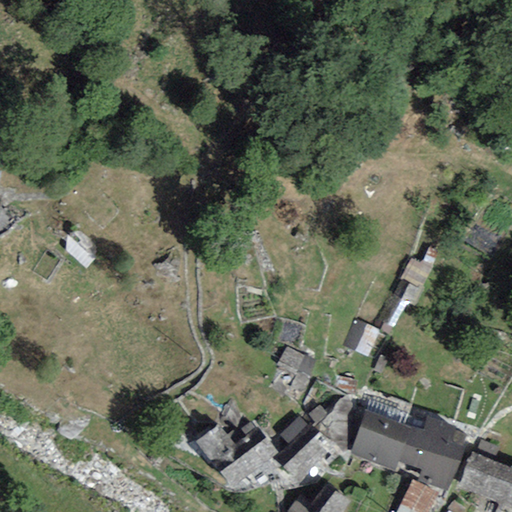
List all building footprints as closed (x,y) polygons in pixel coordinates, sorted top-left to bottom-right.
[(422,261),(409,255),(393,294),(417,303),(440,246),(430,242),(422,261)] [(380,329),(355,319),(344,346),(369,356),(380,329)] [(465,426),(367,394),(348,452),(446,484),(465,426)] [(289,441),(276,454),(299,476),(332,442),(302,413),(281,434),(289,441)] [(216,422),(194,439),(230,486),(277,449),(258,425),(234,445),(216,422)] [(511,463),(472,449),(459,486),(511,505),(511,463)] [(432,511),(443,488),(412,475),(395,511),(432,511)] [(342,511),(352,497),(326,480),(311,502),(301,495),(289,511),(342,511)]
